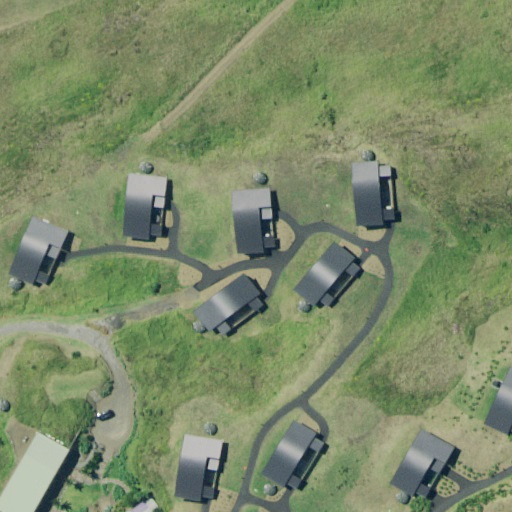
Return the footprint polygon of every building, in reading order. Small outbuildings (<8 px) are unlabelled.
[(352,163),(355,223),(394,221),(391,161),(352,163)] [(126,178),(125,238),(163,239),(165,179),(126,178)] [(236,190),(239,250),(277,248),(274,188),(236,190)] [(39,219),(15,274),(50,290),(74,235),(39,219)] [(340,244),(301,289),(330,314),(369,269),(340,244)] [(244,274),(194,307),(215,339),(265,306),(244,274)] [(511,366),(509,365),(484,420),(511,432),(511,366)] [(297,420),(265,471),(298,491),(330,440),(297,420)] [(418,429),(387,481),(420,500),(451,449),(418,429)] [(185,435),(176,494),(214,500),(223,440),(185,435)] [(31,511),(67,452),(41,436),(0,505),(0,511),(31,511)] [(159,511),(149,499),(132,511),(159,511)]
